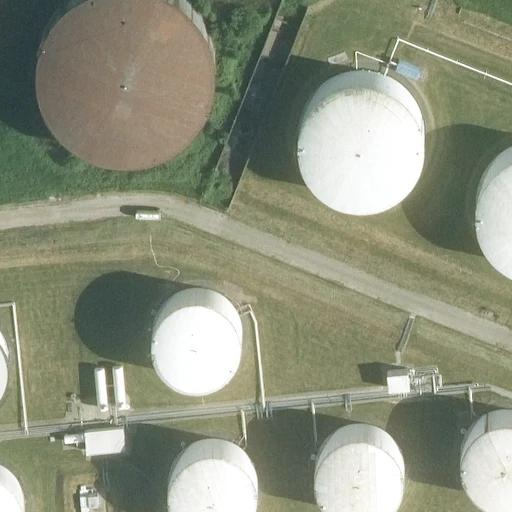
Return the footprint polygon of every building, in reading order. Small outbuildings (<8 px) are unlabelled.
[(190,0),(64,0),(52,13),(41,36),(36,61),(38,86),(48,110),(63,130),(84,145),(107,154),(132,155),(155,151),(177,141),(195,125),(209,105),(217,82),(218,57),(213,34),(202,12),(190,0)] [(418,100),(404,85),(385,75),(363,72),(341,77),(323,88),(309,105),(302,126),(302,148),(310,168),(324,185),(341,196),(361,200),(382,198),(400,190),(415,176),(426,159),(430,138),(427,118),(418,100)] [(511,147),(507,150),(492,163),(482,180),(477,199),(478,218),(485,237),(497,252),(511,263),(511,147)] [(232,303),(221,294),(208,289),(194,289),(181,292),(169,300),(160,310),(154,323),(153,336),(156,350),(162,362),(172,371),(186,378),(200,379),(215,377),(228,369),(237,358),(243,345),(244,330),(240,316),(232,303)] [(0,391),(2,390),(10,377),(13,362),(12,346),(5,332),(0,326),(0,391)] [(107,365),(97,366),(102,409),(112,407),(107,365)] [(419,387),(418,367),(388,369),(389,389),(419,387)] [(126,368),(115,369),(118,403),(129,401),(126,368)] [(511,411),(509,411),(496,413),(484,419),(474,427),(468,438),(465,451),(465,464),(469,476),(477,486),(487,494),(498,499),(511,500),(511,499),(511,411)] [(387,436),(375,430),(363,428),(350,430),(338,436),(329,445),(323,457),(320,470),(322,482),(328,494),(337,504),(348,510),(358,511),(365,511),(375,511),(387,505),(397,496),(403,484),(405,471),(403,457),(397,445),(387,436)] [(126,429),(89,432),(89,437),(69,438),(69,444),(91,443),(91,453),(127,450),(126,429)] [(250,456),(239,448),(225,442),(211,442),(197,447),(185,456),(177,468),(174,482),(175,497),(182,510),(183,511),(250,511),(254,508),(259,495),(260,482),(257,468),(250,456)] [(0,511),(26,511),(27,501),(24,489),(17,479),(9,470),(0,465),(0,511)]
